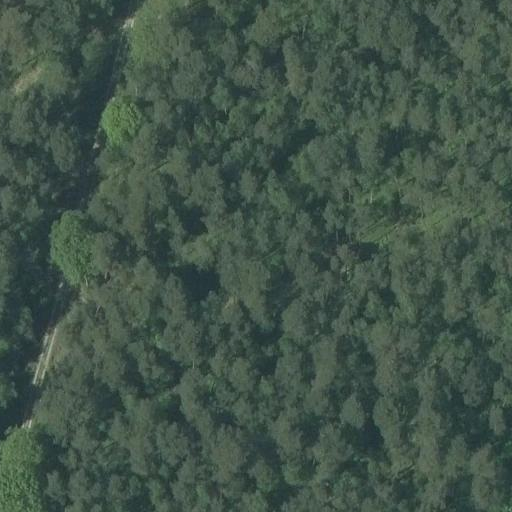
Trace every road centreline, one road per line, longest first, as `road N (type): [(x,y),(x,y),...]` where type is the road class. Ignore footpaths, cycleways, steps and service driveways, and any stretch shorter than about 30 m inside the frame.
road 1 (track): [(132,0),(4,511)]
road 2 (track): [(511,220),(143,327),(103,317),(63,280)]
